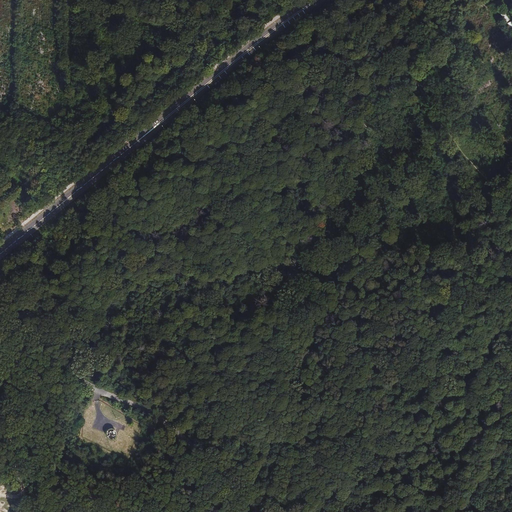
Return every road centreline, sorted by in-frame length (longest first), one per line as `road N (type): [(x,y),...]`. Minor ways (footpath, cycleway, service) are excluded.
road 1 (track): [(342,511),(511,153)]
road 2 (motorway): [(131,511),(0,151)]
road 3 (motorway): [(0,190),(117,511)]
road 4 (track): [(511,213),(474,171),(415,75),(426,0)]
road 5 (secondary): [(142,135),(321,0)]
road 6 (secondary): [(312,0),(142,135)]
road 7 (secondary): [(0,254),(142,135)]
